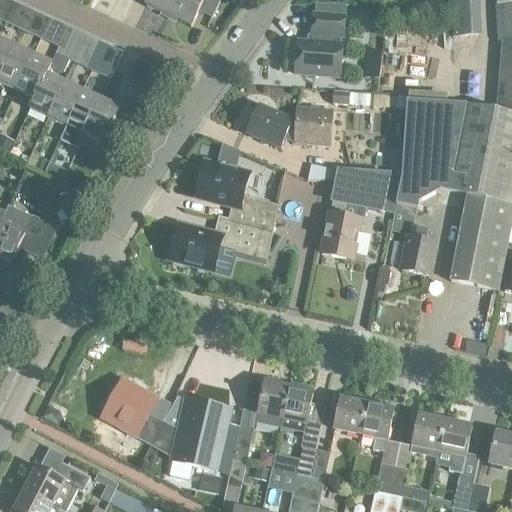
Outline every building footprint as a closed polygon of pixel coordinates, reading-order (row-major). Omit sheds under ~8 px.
[(149,0),(146,8),(168,19),(177,0),(149,0)] [(177,0),(168,19),(191,29),(193,30),(200,15),(212,20),(221,0),(177,0)] [(449,0),(452,40),(482,39),(479,0),(449,0)] [(511,0),(495,0),(498,44),(502,43),(511,42),(511,0)] [(432,13),(428,15),(434,26),(448,20),(442,8),(438,10),(432,13)] [(372,10),(371,18),(378,28),(387,28),(389,12),(372,10)] [(28,11),(24,21),(32,25),(37,15),(28,11)] [(297,42),(295,78),(341,81),(344,46),(340,45),(341,40),(344,41),(346,17),(316,15),(313,15),(311,35),(313,35),(313,43),(297,42)] [(32,25),(24,21),(19,31),(28,35),(32,25)] [(74,32),(64,28),(60,38),(69,42),(74,32)] [(60,38),(55,48),(59,50),(64,52),(69,42),(60,38)] [(0,42),(0,82),(15,49),(0,42)] [(511,42),(502,43),(496,113),(511,116),(511,42)] [(100,44),(96,54),(105,59),(110,49),(100,44)] [(33,58),(15,49),(0,82),(0,85),(17,93),(33,58)] [(52,66),(50,71),(60,76),(64,75),(70,61),(72,57),(59,50),(57,55),(52,66)] [(366,52),(362,80),(379,82),(383,54),(366,52)] [(96,54),(91,64),(96,66),(101,68),(105,59),(96,54)] [(52,66),(33,58),(17,93),(34,101),(46,77),(50,71),(52,66)] [(155,77),(150,75),(153,68),(136,60),(127,81),(149,91),(155,77)] [(34,101),(29,111),(48,120),(64,86),(46,77),(34,101)] [(64,86),(48,120),(66,129),(82,94),(64,86)] [(82,94),(66,129),(85,137),(100,102),(82,94)] [(349,108),(350,98),(350,95),(333,94),(332,107),(349,108)] [(100,102),(85,137),(103,146),(119,111),(100,102)] [(402,177),(397,208),(417,212),(418,212),(419,205),(438,195),(441,195),(441,193),(467,199),(467,198),(462,197),(465,180),(451,177),(465,107),(448,106),(407,104),(404,151),(402,177)] [(293,121),(260,107),(248,135),(281,149),(293,121)] [(465,107),(451,177),(465,180),(462,197),(467,198),(467,199),(511,207),(511,116),(496,113),(469,107),(465,107)] [(368,122),(368,109),(350,109),(350,121),(368,122)] [(294,146),(294,148),(331,150),(334,112),(321,111),(311,111),(310,110),(296,110),(296,123),(295,127),(294,146)] [(0,136),(0,153),(8,158),(15,144),(0,136)] [(389,172),(389,176),(392,176),(402,177),(404,151),(390,150),(389,172)] [(40,161),(35,171),(43,175),(48,165),(40,161)] [(277,207),(243,198),(249,174),(206,163),(198,196),(226,203),(225,207),(231,209),(228,221),(219,219),(218,220),(220,221),(221,220),(230,222),(230,224),(262,232),(262,233),(272,235),(277,207)] [(60,170),(55,181),(62,184),(67,173),(60,170)] [(387,199),(392,176),(389,176),(337,172),(330,205),(383,216),(384,214),(387,199)] [(392,176),(387,199),(384,214),(395,217),(397,208),(402,177),(392,176)] [(89,180),(84,193),(95,198),(101,185),(89,180)] [(75,190),(70,201),(85,207),(90,197),(75,190)] [(511,207),(467,199),(450,284),(499,293),(500,287),(508,250),(511,228),(511,207)] [(1,227),(0,230),(0,260),(0,261),(12,267),(19,251),(22,244),(33,249),(44,225),(9,209),(7,214),(1,227)] [(360,223),(328,217),(320,256),(353,263),(360,223)] [(218,220),(215,234),(208,232),(207,236),(179,229),(171,261),(215,272),(220,252),(266,264),(272,235),(262,233),(262,232),(230,224),(230,222),(221,220),(220,221),(218,220)] [(407,239),(400,274),(431,280),(438,245),(427,243),(429,233),(413,230),(411,229),(409,238),(409,240),(407,239)] [(0,345),(4,348),(16,326),(0,318),(0,345)] [(259,417),(257,425),(280,430),(282,422),(288,391),(283,389),(284,384),(268,381),(267,386),(266,386),(265,386),(262,403),(259,417)] [(282,422),(280,430),(304,436),(301,449),(303,449),(300,462),(297,477),(310,480),(316,452),(321,431),(307,428),(311,406),(314,396),(307,395),(308,390),(296,387),(295,392),(288,391),(282,422)] [(135,439),(150,448),(163,426),(149,418),(154,408),(118,388),(103,415),(138,434),(135,439)] [(246,399),(240,430),(232,463),(246,466),(260,402),(246,399)] [(360,438),(367,407),(340,401),(333,432),(360,438)] [(163,426),(150,448),(172,460),(171,465),(220,475),(229,477),(232,463),(234,453),(220,450),(226,427),(229,412),(186,402),(178,434),(163,426)] [(367,407),(360,438),(376,442),(373,452),(384,455),(386,446),(387,444),(394,413),(367,407)] [(412,451),(411,456),(412,456),(423,459),(424,453),(439,457),(439,456),(446,425),(420,419),(419,419),(413,449),(412,451)] [(438,462),(436,468),(450,471),(449,474),(460,476),(462,476),(467,456),(472,430),(446,425),(439,456),(439,457),(438,462)] [(511,438),(497,436),(490,469),(511,473),(511,438)] [(316,452),(310,480),(324,483),(330,455),(316,452)] [(271,472),(274,456),(262,453),(259,469),(271,472)] [(467,456),(462,476),(462,479),(474,482),(475,479),(479,459),(468,456),(467,456)] [(232,463),(229,477),(228,486),(241,489),(246,466),(232,463)] [(62,464),(54,478),(37,469),(24,494),(51,507),(60,511),(66,511),(77,491),(82,494),(90,479),(62,464)] [(394,469),(382,466),(381,466),(375,494),(388,497),(394,469)] [(394,469),(388,497),(403,500),(404,493),(405,489),(409,472),(408,472),(394,469)] [(255,480),(269,483),(269,481),(271,473),(257,470),(255,480)] [(272,472),(268,491),(280,494),(285,475),(273,472),(272,472)] [(293,497),(292,500),(293,501),(305,503),(310,480),(297,477),(293,497)] [(206,479),(203,494),(219,497),(222,482),(206,479)] [(462,479),(460,490),(472,492),(473,486),(474,482),(462,479)] [(310,480),(305,503),(319,506),(324,483),(310,480)] [(484,511),(490,490),(473,486),(467,511),(484,511)] [(116,493),(106,488),(99,501),(109,506),(116,493)] [(116,493),(109,506),(120,511),(132,511),(137,504),(116,493)] [(24,494),(14,511),(59,511),(60,511),(51,507),(24,494)] [(385,511),(388,497),(375,494),(371,511),(385,511)] [(388,497),(385,511),(400,511),(403,500),(388,497)] [(430,500),(429,506),(453,511),(454,505),(430,500)]
